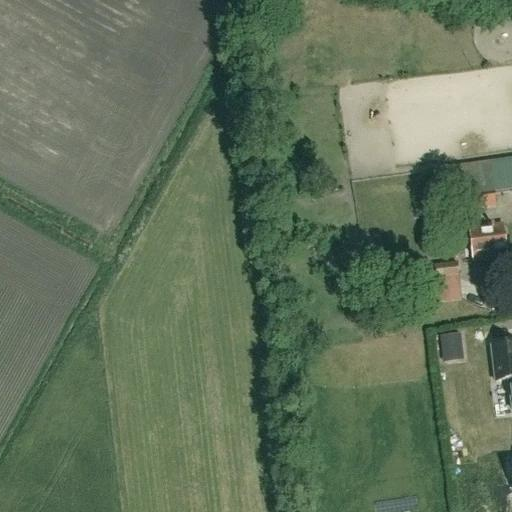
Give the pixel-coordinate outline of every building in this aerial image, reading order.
[(511,188),(511,155),(493,157),(495,190),(511,188)] [(451,201),(462,199),(463,213),(497,208),(491,163),(446,168),(451,201)] [(473,263),(506,259),(502,226),(469,230),(473,263)] [(461,301),(458,279),(457,264),(430,268),(433,296),(417,298),(418,306),(461,301)] [(370,293),(374,314),(390,311),(387,290),(370,293)] [(443,338),(447,364),(469,361),(465,335),(443,338)] [(511,346),(492,349),(496,383),(508,381),(511,411),(511,346)]
